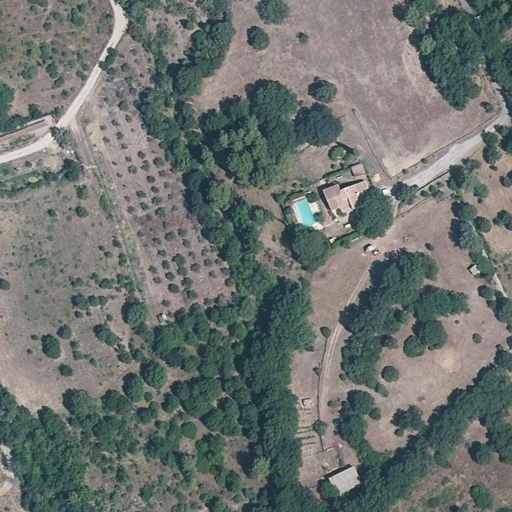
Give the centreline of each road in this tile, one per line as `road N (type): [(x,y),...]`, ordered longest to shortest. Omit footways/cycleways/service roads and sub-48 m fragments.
road 1 (unclassified): [(468,0),(478,50),(509,111),(412,183)]
road 2 (track): [(0,158),(50,139),(120,29),(113,0)]
